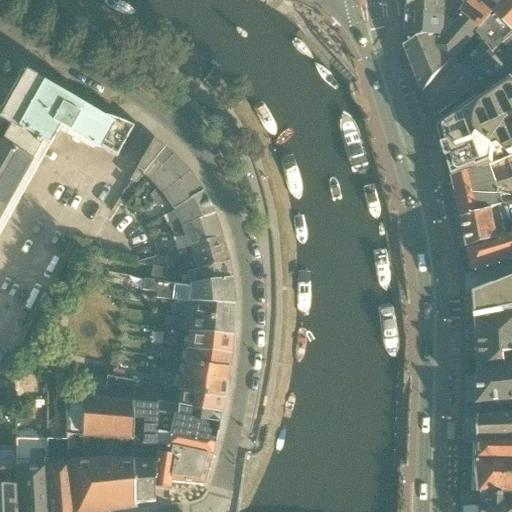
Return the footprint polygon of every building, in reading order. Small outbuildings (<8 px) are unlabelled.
[(462,17),(470,8),(444,0),(409,0),(409,17),(444,20),(457,21),(459,21),(462,17)] [(499,10),(487,0),(486,0),(476,0),(470,8),(462,17),(481,30),(499,10)] [(511,0),(502,11),(499,9),(499,10),(481,30),(477,34),(478,37),(479,36),(486,43),(494,54),(511,38),(511,0)] [(511,0),(486,0),(487,0),(486,0),(507,0),(499,9),(502,11),(511,0)] [(443,32),(444,20),(409,17),(407,36),(425,36),(448,67),(455,60),(477,34),(481,30),(462,17),(459,21),(446,36),(443,32)] [(425,93),(448,67),(425,36),(407,36),(406,47),(425,93)] [(511,64),(511,38),(494,54),(505,69),(511,64)] [(505,69),(494,54),(486,43),(463,68),(455,60),(448,67),(425,93),(435,118),(494,76),(505,69)] [(117,158),(130,135),(134,129),(125,125),(115,121),(105,118),(96,116),(28,77),(23,85),(18,82),(1,112),(6,115),(2,123),(11,129),(1,146),(39,167),(59,131),(93,150),(95,146),(117,158)] [(511,82),(503,89),(482,103),(479,99),(440,130),(455,178),(479,170),(479,171),(490,167),(508,160),(511,158),(511,82)] [(150,181),(173,157),(154,141),(130,181),(136,184),(145,176),(150,181)] [(0,236),(39,167),(1,146),(0,144),(0,236)] [(154,203),(190,174),(173,157),(150,181),(157,188),(150,197),(154,203)] [(460,205),(464,220),(492,211),(500,208),(511,204),(511,158),(508,160),(490,167),(479,171),(479,170),(455,178),(455,183),(460,205)] [(175,211),(203,194),(190,174),(154,203),(158,208),(169,203),(175,211)] [(214,216),(203,194),(175,211),(179,220),(169,227),(172,233),(214,216)] [(475,272),(511,261),(511,204),(500,208),(505,226),(508,238),(470,250),(475,272)] [(508,238),(505,226),(500,208),(492,211),(464,220),(470,250),(508,238)] [(190,248),(191,248),(222,238),(214,216),(172,233),(175,239),(186,237),(190,248)] [(189,275),(229,263),(222,238),(191,248),(195,261),(186,263),(175,260),(172,271),(187,275),(189,275)] [(98,258),(68,253),(67,264),(97,269),(98,258)] [(153,267),(150,281),(178,286),(190,288),(231,280),(229,264),(229,263),(189,275),(187,275),(172,271),(153,267)] [(178,286),(150,281),(144,280),(142,291),(148,292),(148,293),(157,294),(157,299),(193,304),(193,303),(234,306),(231,280),(190,288),(178,286)] [(511,280),(476,295),(478,317),(478,321),(479,321),(479,320),(500,316),(500,315),(502,315),(502,316),(511,314),(511,313),(511,280)] [(233,323),(234,306),(193,303),(193,304),(191,319),(233,323)] [(509,371),(511,370),(511,313),(511,314),(502,316),(502,315),(500,315),(500,316),(479,320),(479,321),(478,321),(481,372),(481,375),(508,371),(509,371)] [(233,339),(233,323),(191,319),(189,334),(233,339)] [(233,339),(189,334),(171,332),(169,347),(186,351),(188,351),(231,356),(233,339)] [(229,370),(231,356),(188,351),(186,351),(169,347),(166,361),(183,365),(186,365),(229,370)] [(227,383),(229,370),(186,365),(183,365),(166,361),(164,374),(183,377),(227,383)] [(112,380),(122,382),(124,373),(114,370),(112,380)] [(511,370),(509,371),(508,371),(481,375),(481,385),(481,406),(511,403),(511,370)] [(183,377),(164,374),(158,373),(156,388),(179,392),(225,400),(226,383),(227,384),(227,383),(183,377)] [(108,379),(106,402),(124,404),(133,404),(135,384),(122,382),(112,380),(108,379)] [(133,448),(138,448),(143,449),(142,447),(145,448),(145,447),(157,447),(157,436),(168,437),(173,438),(215,446),(220,426),(222,416),(225,400),(179,392),(178,400),(178,405),(167,404),(158,403),(158,407),(133,404),(132,413),(133,442),(133,448)] [(133,442),(131,414),(124,414),(124,404),(106,402),(66,399),(66,415),(65,415),(66,436),(83,438),(89,438),(133,442)] [(511,416),(484,419),(481,419),(480,443),(511,441),(511,416)] [(213,458),(215,446),(173,438),(168,437),(166,447),(212,458),(213,458)] [(69,458),(69,449),(68,449),(68,441),(62,441),(47,441),(47,448),(47,467),(49,511),(72,511),(68,458),(69,458)] [(480,461),(511,461),(511,441),(480,443),(480,461)] [(212,458),(166,447),(165,447),(163,456),(175,457),(171,483),(203,486),(208,467),(212,458)] [(49,511),(47,467),(47,448),(29,448),(29,467),(18,467),(19,511),(49,511)] [(133,452),(133,455),(134,456),(134,463),(134,490),(134,505),(135,505),(155,503),(154,490),(153,490),(156,474),(157,464),(157,455),(157,453),(142,452),(143,449),(138,448),(137,453),(133,452)] [(175,457),(163,456),(157,455),(157,464),(156,474),(153,490),(154,490),(169,492),(170,483),(171,483),(175,457)] [(511,461),(480,461),(480,462),(482,482),(483,492),(506,494),(511,494),(511,461)] [(134,463),(128,463),(112,463),(71,464),(75,511),(117,511),(136,509),(135,505),(134,505),(134,490),(134,463)] [(19,511),(18,467),(0,467),(0,511),(19,511)] [(505,511),(506,494),(483,492),(483,496),(483,511),(505,511)]
